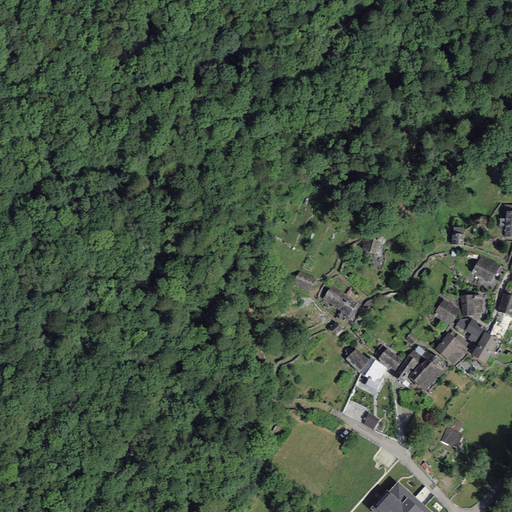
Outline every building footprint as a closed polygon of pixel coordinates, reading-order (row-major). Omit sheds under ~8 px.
[(511,212),(504,212),(503,237),(511,237),(511,212)] [(464,229),(453,228),(451,244),(463,245),(464,229)] [(386,239),(368,233),(362,250),(380,256),(386,239)] [(499,265),(480,256),(472,273),(491,282),(499,265)] [(316,280),(299,272),(293,285),(309,293),(316,280)] [(357,303),(334,285),(324,299),(348,315),(357,303)] [(511,296),(503,294),(498,312),(511,316),(511,296)] [(484,295),(460,296),(463,317),(484,316),(484,295)] [(460,311),(443,300),(435,312),(438,314),(436,317),(450,326),(460,311)] [(459,320),(456,325),(471,334),(468,339),(476,344),(484,330),(477,326),(479,324),(471,319),(467,319),(459,320)] [(330,328),(336,336),(343,331),(337,323),(330,328)] [(405,337),(412,344),(418,338),(411,331),(405,337)] [(448,333),(435,349),(453,364),(468,349),(466,348),(469,344),(453,331),(450,334),(448,333)] [(499,340),(485,332),(472,355),(485,363),(499,340)] [(379,358),(395,372),(404,361),(388,347),(379,358)] [(356,349),(345,360),(358,372),(369,361),(368,361),(356,349)] [(423,359),(413,351),(412,351),(404,361),(395,372),(397,374),(395,376),(403,383),(423,359)] [(431,354),(421,365),(436,378),(438,379),(448,368),(445,365),(446,364),(435,355),(434,357),(431,354)] [(387,368),(375,360),(375,361),(370,358),(368,361),(369,361),(358,372),(368,379),(365,384),(376,390),(383,379),(381,377),(387,368)] [(421,365),(409,378),(424,392),(436,378),(421,365)] [(368,413),(364,424),(373,430),(378,420),(368,413)] [(457,447),(462,435),(460,434),(464,424),(454,420),(450,430),(446,428),(441,441),(457,447)] [(425,463),(421,466),(428,474),(432,471),(425,463)] [(430,511),(398,481),(388,492),(387,490),(370,508),(372,510),(370,511),(430,511)]
